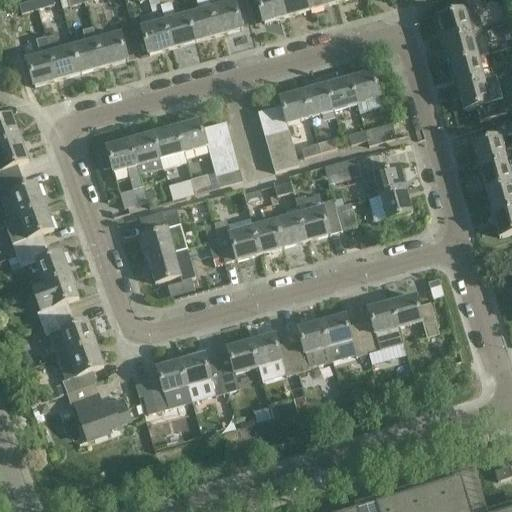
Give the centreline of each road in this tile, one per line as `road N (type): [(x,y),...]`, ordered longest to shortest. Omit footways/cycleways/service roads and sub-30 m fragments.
road 1 (residential): [(462,249),(148,334),(122,322),(63,131),(385,37)]
road 2 (residential): [(196,511),(511,411)]
road 3 (residential): [(385,37),(404,46),(462,249)]
road 4 (residential): [(511,398),(462,249)]
